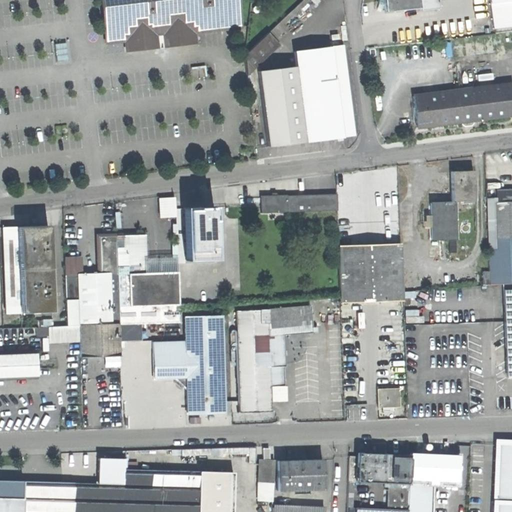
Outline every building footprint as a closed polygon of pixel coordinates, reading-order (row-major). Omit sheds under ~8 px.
[(103,0),(107,23),(109,42),(240,28),(237,0),(103,0)] [(376,0),(376,2),(383,3),(384,12),(417,8),(418,11),(436,9),(435,0),(376,0)] [(511,25),(511,0),(488,3),(492,28),(511,25)] [(243,55),(245,71),(276,43),(266,33),(243,55)] [(293,51),(295,67),(304,142),(341,137),(341,136),(353,135),(342,45),(293,51)] [(295,67),(257,71),(266,146),(304,142),(295,67)] [(511,91),(511,84),(411,97),(415,128),(511,115),(511,91)] [(450,202),(455,202),(473,201),(472,171),(449,172),(450,202)] [(511,188),(495,189),(495,202),(511,201),(511,188)] [(285,196),(286,212),(336,210),(335,194),(285,196)] [(159,196),(160,215),(176,214),(175,195),(159,196)] [(285,195),(259,196),(260,213),(286,212),(285,196),(285,195)] [(488,271),(489,285),(511,283),(511,201),(495,202),(494,202),(496,251),(487,251),(488,271)] [(450,202),(429,203),(431,242),(457,240),(455,202),(450,202)] [(212,207),(182,209),(184,260),(215,259),(212,207)] [(47,226),(16,227),(20,312),(20,313),(51,312),(47,226)] [(16,227),(1,228),(4,313),(20,312),(16,227)] [(116,265),(118,324),(139,323),(178,322),(176,273),(145,274),(143,235),(115,236),(116,265)] [(96,264),(98,266),(116,265),(115,236),(97,237),(98,257),(96,259),(96,264)] [(400,244),(337,246),(339,303),(402,300),(400,244)] [(119,356),(119,342),(118,324),(116,265),(98,266),(98,273),(76,274),(78,325),(78,342),(79,357),(119,356)] [(481,285),(481,272),(473,272),(474,286),(481,285)] [(78,325),(76,274),(63,275),(65,326),(78,325)] [(511,289),(503,290),(506,378),(511,377),(511,289)] [(309,306),(278,309),(279,323),(310,321),(309,306)] [(278,309),(267,310),(267,324),(279,323),(278,309)] [(235,311),(238,412),(270,411),(269,385),(275,385),(274,373),(269,373),(267,324),(267,310),(259,310),(235,311)] [(152,379),(173,378),(185,389),(185,414),(224,412),(220,316),(183,317),(184,341),(151,342),(152,379)] [(139,323),(118,324),(119,342),(140,341),(139,323)] [(78,342),(78,325),(65,326),(47,327),(48,343),(78,342)] [(402,338),(376,339),(377,360),(403,359),(402,338)] [(0,379),(29,378),(29,375),(36,375),(35,353),(28,354),(28,351),(0,352),(0,379)] [(397,388),(376,389),(377,407),(398,406),(397,388)] [(496,505),(511,505),(511,444),(498,444),(496,505)] [(407,479),(408,455),(355,453),(354,481),(382,483),(382,487),(386,487),(386,486),(407,487),(407,479)] [(408,455),(407,479),(428,480),(428,484),(430,484),(435,484),(435,480),(455,481),(456,456),(408,454),(408,455)] [(272,483),(273,460),(258,459),(257,482),(272,483)] [(321,459),(275,461),(276,491),(322,489),(321,459)] [(0,511),(196,511),(197,471),(121,469),(121,484),(110,483),(0,480),(0,511)] [(121,484),(121,469),(110,469),(110,483),(121,484)] [(197,471),(196,511),(227,511),(229,472),(197,471)] [(428,480),(407,479),(407,487),(406,510),(406,511),(428,511),(430,484),(428,484),(428,480)] [(386,486),(386,487),(385,509),(406,510),(407,487),(386,486)]
